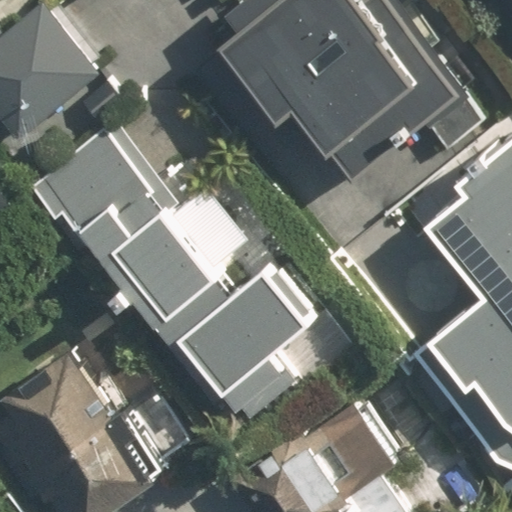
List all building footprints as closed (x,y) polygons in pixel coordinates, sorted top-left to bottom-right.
[(0,0),(0,77),(44,128),(124,57),(72,0),(47,0),(24,21),(5,0),(0,0)] [(352,128),(378,162),(439,114),(458,137),(506,99),(428,0),(270,0),(233,29),(290,102),(316,82),(352,128)] [(142,270),(128,282),(141,298),(155,286),(247,399),(293,361),(281,346),(329,307),(285,254),(253,281),(113,109),(40,168),(99,240),(110,231),(142,270)] [(511,133),(469,168),(479,181),(440,212),(498,283),(425,341),(504,440),(511,443),(511,133)] [(88,339),(23,387),(39,409),(11,430),(59,496),(88,475),(113,510),(179,461),(88,339)] [(428,511),(398,471),(422,453),(389,409),(365,426),(350,406),(263,470),(293,511),(466,511),(458,501),(443,511),(428,511)]
